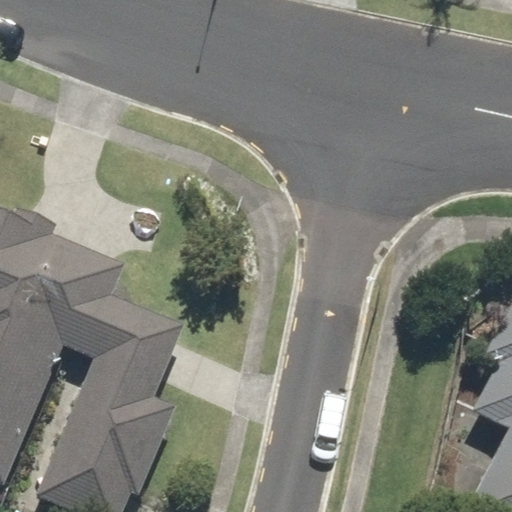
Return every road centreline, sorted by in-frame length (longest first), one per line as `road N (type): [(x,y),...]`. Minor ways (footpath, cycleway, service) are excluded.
road 1 (residential): [(284,511),(379,113)]
road 2 (residential): [(65,0),(379,113)]
road 3 (residential): [(379,113),(511,138)]
